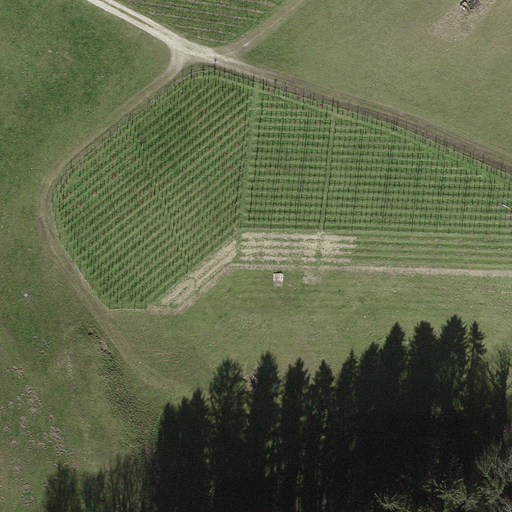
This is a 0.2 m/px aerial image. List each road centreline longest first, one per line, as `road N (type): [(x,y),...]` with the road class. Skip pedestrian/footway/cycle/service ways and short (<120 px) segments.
road 1 (track): [(196,50),(43,194),(50,244),(107,336)]
road 2 (track): [(216,58),(416,123),(511,167)]
road 3 (track): [(306,0),(216,58),(102,0)]
